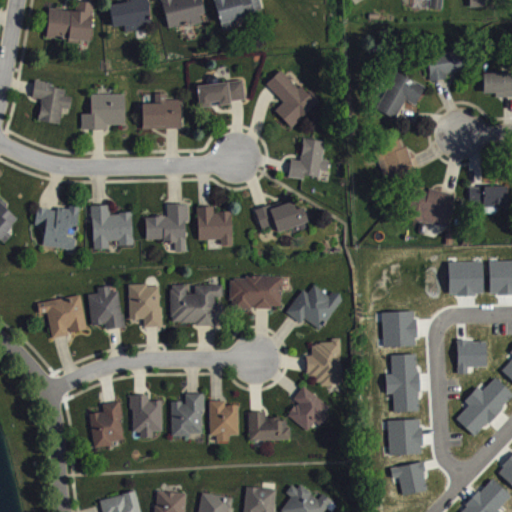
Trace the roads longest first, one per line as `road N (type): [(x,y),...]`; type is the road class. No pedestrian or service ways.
road 1 (residential): [(0,142),(55,170),(198,168),(240,159)]
road 2 (residential): [(511,310),(460,312),(436,334),(442,450),(466,476)]
road 3 (residential): [(51,394),(138,359),(257,362)]
road 4 (residential): [(0,335),(51,394),(68,511)]
